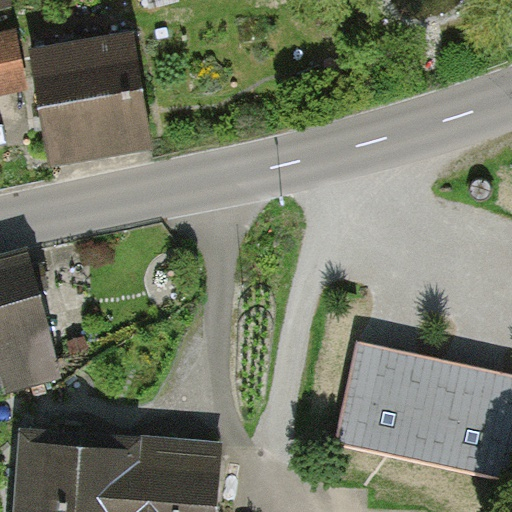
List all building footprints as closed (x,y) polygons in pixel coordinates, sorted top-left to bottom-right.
[(0,102),(39,94),(26,35),(0,41),(0,102)] [(51,49),(64,165),(171,153),(159,37),(51,49)] [(80,379),(55,264),(0,275),(0,363),(12,361),(19,393),(80,379)] [(511,479),(511,378),(361,346),(339,446),(511,483),(511,479)] [(233,511),(237,440),(3,429),(0,492),(0,506),(37,508),(37,511),(233,511)]
